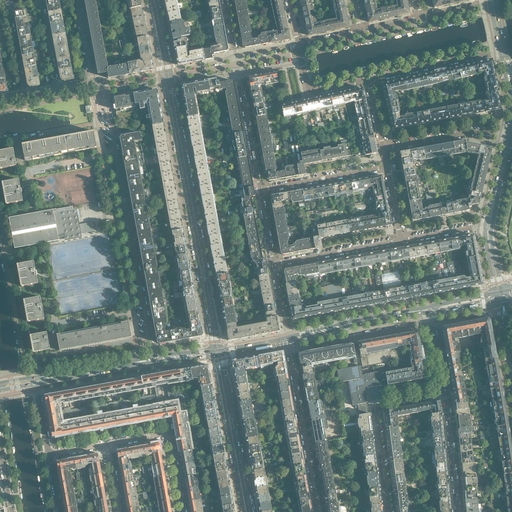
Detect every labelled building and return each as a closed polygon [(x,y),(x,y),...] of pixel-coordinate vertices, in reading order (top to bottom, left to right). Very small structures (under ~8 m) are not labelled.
[(60,11),(57,0),(50,0),(47,1),(49,13),(60,11)] [(97,10),(96,3),(95,0),(85,0),(87,12),(97,10)] [(141,3),(139,0),(138,0),(127,3),(128,7),(130,7),(131,11),(142,8),(141,3)] [(219,2),(219,1),(218,0),(208,0),(209,3),(210,9),(220,7),(219,2)] [(409,13),(406,0),(396,0),(398,6),(396,6),(397,9),(402,8),(403,15),(405,14),(409,13)] [(179,11),(177,5),(176,1),(166,4),(168,13),(179,11)] [(379,13),(378,10),(376,11),(374,3),(365,6),(365,8),(369,22),(373,21),(373,22),(375,21),(373,15),(379,13)] [(284,13),(283,8),(282,4),(272,7),(274,19),(285,17),(284,13)] [(314,17),(311,4),(302,6),(302,10),(303,15),(304,19),(314,17)] [(345,10),(345,8),(344,8),(344,4),(334,6),(336,12),(345,10)] [(248,13),(248,11),(247,8),(246,8),(245,5),(235,7),(237,13),(238,19),(248,17),(247,13),(248,13)] [(403,15),(402,8),(397,9),(396,6),(393,7),(395,16),(401,15),(403,15)] [(222,19),(220,7),(210,9),(213,20),(222,19)] [(395,16),(393,7),(387,8),(389,18),(391,18),(391,17),(395,16)] [(143,14),(142,8),(131,11),(133,19),(144,17),(143,14)] [(389,18),(387,8),(381,10),(383,19),(389,18)] [(100,24),(98,17),(97,10),(87,12),(90,25),(100,24)] [(349,27),(345,12),(346,12),(345,10),(336,12),(337,19),(336,20),(336,23),(341,22),(342,28),(345,28),(349,27)] [(383,19),(381,10),(378,10),(379,13),(373,15),(375,21),(377,21),(377,20),(383,19)] [(26,15),(25,11),(15,13),(16,19),(27,17),(27,15),(26,15)] [(62,22),(60,11),(49,13),(51,24),(62,22)] [(181,21),(179,11),(168,13),(169,18),(170,23),(181,21)] [(28,23),(27,19),(27,17),(16,19),(17,25),(28,23)] [(145,26),(144,17),(133,19),(135,28),(145,26)] [(249,27),(248,21),(248,17),(238,19),(240,28),(249,27)] [(287,25),(286,21),(285,21),(285,17),(274,19),(277,32),(287,29),(286,25),(287,25)] [(318,27),(317,24),(315,24),(314,17),(304,19),(308,36),(312,35),(314,34),(313,28),(318,27)] [(224,30),(222,19),(213,20),(215,32),(224,30)] [(335,30),(333,20),(320,23),(322,32),(326,32),(331,31),(335,30)] [(342,28),(341,22),(336,23),(336,20),(333,20),(335,30),(340,29),(342,28)] [(64,33),(62,22),(51,24),(53,35),(64,33)] [(29,29),(29,27),(28,27),(28,23),(17,25),(18,31),(29,29)] [(322,32),(320,23),(317,24),(318,27),(313,28),(314,34),(316,34),(322,32)] [(102,37),(101,30),(100,24),(90,25),(92,39),(102,37)] [(192,35),(190,26),(188,26),(188,25),(185,26),(185,27),(179,28),(178,27),(181,26),(181,24),(170,26),(171,30),(172,36),(173,40),(181,38),(180,37),(192,35)] [(147,34),(145,26),(135,28),(136,36),(147,34)] [(252,39),(250,33),(249,27),(240,28),(242,40),(245,39),(246,40),(251,39),(252,39)] [(30,36),(29,32),(30,32),(29,29),(18,31),(19,38),(30,36)] [(290,40),(288,30),(287,29),(277,32),(273,33),(275,42),(281,41),(282,42),(284,41),(290,40)] [(66,45),(64,33),(53,35),(55,47),(66,45)] [(275,42),(273,33),(267,34),(267,33),(266,33),(267,34),(266,34),(268,44),(270,44),(270,43),(275,42)] [(149,43),(148,39),(147,34),(136,36),(138,45),(149,43)] [(31,42),(31,39),(31,40),(30,36),(19,38),(21,44),(31,42)] [(262,45),(260,36),(258,37),(259,39),(253,40),(254,46),(262,45)] [(105,51),(103,44),(102,37),(92,39),(95,53),(104,51),(105,51)] [(187,46),(185,39),(185,38),(180,39),(180,40),(181,40),(177,41),(178,42),(173,43),(174,43),(175,48),(174,48),(175,49),(187,46)] [(254,46),(253,40),(251,39),(246,40),(245,39),(242,40),(243,47),(244,48),(254,46)] [(461,40),(438,45),(439,51),(462,46),(461,40)] [(32,48),(31,44),(32,44),(31,42),(21,44),(22,50),(32,48)] [(228,50),(227,42),(217,44),(219,45),(218,46),(219,47),(220,53),(227,51),(228,50)] [(150,52),(149,43),(138,45),(140,54),(150,52)] [(68,56),(66,45),(55,47),(57,58),(68,56)] [(196,62),(195,51),(193,45),(189,46),(191,52),(189,54),(190,57),(189,57),(189,58),(188,58),(188,63),(196,62)] [(191,52),(189,46),(187,46),(175,49),(176,56),(189,54),(191,52)] [(214,54),(220,53),(219,47),(218,46),(212,47),(211,49),(211,50),(203,51),(205,60),(212,59),(212,56),(214,55),(214,54)] [(436,46),(412,51),(413,56),(437,51),(436,46)] [(34,54),(33,52),(32,48),(22,50),(23,56),(34,54)] [(205,60),(203,51),(203,50),(195,51),(196,62),(205,60)] [(107,62),(106,58),(105,53),(104,53),(104,51),(95,53),(97,66),(106,65),(106,62),(107,62)] [(152,61),(150,52),(140,54),(140,58),(143,60),(143,63),(144,62),(152,61)] [(410,52),(387,57),(388,62),(411,57),(410,52)] [(34,60),(34,56),(34,54),(23,56),(24,62),(34,60)] [(188,63),(188,58),(189,58),(189,57),(190,57),(189,54),(176,56),(177,64),(178,65),(188,63)] [(70,68),(68,56),(57,58),(59,70),(70,68)] [(385,57),(361,62),(363,68),(386,63),(385,57)] [(36,66),(36,64),(35,64),(34,60),(24,62),(25,68),(36,66)] [(493,69),(491,60),(483,62),(484,68),(483,68),(483,72),(484,72),(485,71),(493,69)] [(144,62),(143,63),(142,63),(140,61),(136,62),(138,73),(146,71),(144,62)] [(154,70),(152,61),(144,62),(146,71),(154,70)] [(138,73),(136,62),(127,63),(128,64),(129,74),(138,73)] [(484,68),(483,62),(476,63),(478,73),(483,72),(483,68),(484,68)] [(360,63),(336,68),(337,73),(361,68),(360,63)] [(478,73),(476,63),(470,65),(472,75),(478,74),(478,73)] [(129,74),(128,64),(114,67),(116,77),(129,74)] [(116,77),(114,67),(108,68),(108,67),(107,68),(106,65),(97,66),(99,74),(106,73),(106,76),(107,75),(108,78),(116,77)] [(472,75),(470,65),(464,66),(466,76),(472,75)] [(37,73),(36,69),(36,66),(25,68),(26,74),(37,73)] [(466,76),(464,66),(458,67),(460,78),(466,76)] [(460,78),(458,67),(452,69),(454,79),(460,78)] [(72,79),(70,68),(59,70),(61,77),(61,78),(61,79),(62,79),(62,80),(63,81),(64,81),(72,79)] [(454,79),(452,69),(446,70),(448,80),(454,79)] [(495,75),(493,69),(485,71),(484,72),(485,76),(484,77),(495,75)] [(448,80),(446,70),(440,71),(442,82),(448,80)] [(442,82),(440,71),(434,73),(436,83),(442,82)] [(38,79),(38,76),(37,76),(37,73),(26,74),(27,81),(38,79)] [(278,82),(276,73),(270,74),(272,83),(278,82)] [(436,83),(434,73),(428,74),(430,84),(436,83)] [(272,83),(270,74),(263,75),(265,84),(272,83)] [(430,84),(428,74),(422,75),(424,86),(430,84)] [(265,84),(263,75),(257,76),(259,85),(260,85),(265,84)] [(424,86),(422,75),(416,77),(418,87),(424,86)] [(496,81),(495,77),(495,75),(484,77),(486,84),(496,81)] [(259,85),(257,76),(248,78),(250,87),(259,85)] [(418,87),(416,77),(410,78),(412,88),(418,87)] [(412,88),(410,78),(404,79),(406,90),(412,88)] [(39,86),(38,81),(39,81),(38,79),(27,81),(28,83),(28,84),(28,85),(29,86),(30,87),(31,87),(39,86)] [(226,88),(225,82),(219,83),(219,82),(219,81),(217,82),(216,79),(208,80),(210,89),(216,88),(218,94),(224,93),(223,89),(225,89),(226,88)] [(406,90),(404,79),(398,81),(400,91),(406,90)] [(210,91),(210,89),(208,80),(182,85),(181,85),(181,86),(183,93),(193,91),(193,89),(194,88),(194,89),(195,89),(196,93),(197,93),(210,91)] [(236,95),(234,82),(232,81),(225,82),(226,88),(225,89),(226,90),(226,91),(227,97),(236,95)] [(400,91),(398,81),(391,82),(392,89),(394,88),(395,91),(398,90),(400,91)] [(497,87),(496,81),(486,84),(487,90),(497,87)] [(392,89),(391,82),(382,84),(383,91),(390,89),(390,91),(392,90),(393,91),(395,91),(394,88),(392,89)] [(497,94),(496,92),(498,91),(497,87),(487,90),(487,92),(486,92),(486,96),(497,94)] [(365,100),(362,88),(356,90),(357,95),(356,95),(357,100),(354,100),(355,101),(354,101),(355,103),(365,100)] [(162,115),(158,94),(158,91),(156,89),(156,90),(148,91),(150,99),(150,101),(150,103),(149,104),(152,117),(162,115)] [(394,95),(393,91),(392,90),(390,91),(390,89),(383,91),(385,97),(394,95)] [(357,100),(356,95),(357,95),(356,90),(348,91),(351,102),(354,101),(355,101),(354,100),(357,100)] [(150,99),(148,91),(140,93),(142,104),(147,104),(148,102),(148,100),(150,99)] [(198,116),(195,100),(193,91),(183,93),(187,118),(197,116),(198,116)] [(351,102),(348,91),(342,93),(345,103),(351,102)] [(142,106),(142,104),(140,93),(133,94),(136,106),(139,105),(140,106),(142,106)] [(345,103),(342,93),(336,94),(338,104),(345,103)] [(137,115),(136,106),(133,94),(112,98),(113,103),(115,102),(115,105),(114,105),(115,110),(116,109),(116,112),(117,118),(137,115)] [(338,104),(336,94),(330,95),(332,106),(333,108),(336,107),(335,105),(338,104)] [(498,100),(497,94),(486,96),(488,97),(489,101),(490,102),(498,100)] [(236,95),(227,97),(226,97),(228,109),(239,107),(236,95)] [(332,106),(330,95),(324,97),(326,107),(332,106)] [(397,101),(395,96),(394,95),(385,97),(386,104),(397,101)] [(326,107),(324,97),(318,98),(320,108),(326,107)] [(320,108),(318,98),(312,99),(314,110),(320,108)] [(314,110),(312,99),(306,101),(308,111),(314,110)] [(366,106),(365,100),(355,103),(356,109),(366,106)] [(500,109),(498,100),(490,102),(489,101),(487,101),(488,105),(490,105),(491,111),(500,109)] [(308,111),(306,101),(300,102),(302,112),(308,111)] [(398,107),(397,101),(386,104),(388,109),(398,107)] [(302,112),(300,102),(294,103),(296,114),(297,116),(303,115),(302,112)] [(296,114),(294,103),(288,105),(290,115),(296,114)] [(290,115),(288,105),(282,106),(284,116),(290,115)] [(368,112),(366,106),(356,109),(357,115),(368,112)] [(241,120),(239,107),(228,109),(230,122),(241,120)] [(399,112),(398,107),(388,109),(389,115),(398,113),(399,112)] [(449,118),(447,108),(440,109),(442,120),(449,118)] [(265,115),(264,112),(266,111),(265,109),(264,109),(255,111),(256,117),(265,115)] [(369,119),(368,112),(357,115),(359,120),(369,119)] [(398,119),(399,118),(398,114),(398,113),(389,115),(390,122),(397,121),(397,119),(398,119)] [(418,124),(416,114),(410,115),(412,125),(418,124)] [(164,123),(162,115),(152,117),(153,125),(164,123)] [(268,124),(267,121),(267,119),(266,119),(265,115),(256,117),(258,130),(267,128),(267,124),(268,124)] [(199,125),(197,116),(187,118),(189,127),(199,125)] [(406,126),(404,116),(403,117),(400,118),(401,121),(398,121),(399,127),(406,126)] [(399,127),(398,121),(401,121),(400,118),(399,118),(398,119),(397,119),(397,121),(390,122),(392,129),(399,127)] [(243,132),(241,120),(230,122),(233,134),(243,132)] [(165,133),(164,123),(153,125),(155,135),(165,133)] [(201,135),(199,125),(189,127),(191,137),(201,135)] [(270,136),(270,134),(269,132),(268,132),(267,128),(258,130),(260,142),(270,140),(269,136),(270,136)] [(97,148),(94,131),(72,135),(72,136),(72,137),(26,146),(25,144),(22,144),(25,161),(97,148)] [(245,144),(243,132),(233,134),(235,146),(245,144)] [(301,154),(299,143),(297,132),(287,134),(291,156),(295,155),(297,166),(299,176),(305,174),(303,165),(309,163),(307,153),(301,154)] [(142,140),(141,137),(141,133),(129,135),(130,144),(134,144),(133,141),(142,140)] [(167,143),(165,133),(155,135),(157,144),(167,143)] [(130,144),(129,135),(122,137),(121,138),(122,148),(134,146),(134,144),(130,144)] [(203,145),(201,135),(191,137),(192,147),(203,145)] [(272,148),(272,146),(272,144),(270,144),(270,140),(260,142),(262,154),(272,153),(271,149),(272,148)] [(489,158),(491,148),(468,143),(468,141),(467,140),(465,141),(467,151),(467,152),(479,154),(479,156),(489,158)] [(169,152),(167,143),(157,144),(159,154),(169,152)] [(248,157),(245,144),(235,146),(237,156),(238,156),(238,159),(248,157)] [(349,151),(349,149),(348,144),(337,146),(338,148),(334,149),(336,159),(350,156),(349,151)] [(205,155),(203,145),(192,147),(194,157),(205,155)] [(135,153),(134,146),(122,148),(124,155),(135,153)] [(437,157),(435,146),(423,149),(425,159),(437,157)] [(336,159),(334,149),(330,149),(330,147),(323,149),(323,151),(320,151),(321,161),(336,159)] [(0,169),(16,166),(14,151),(13,149),(0,151),(0,169)] [(419,159),(417,150),(400,153),(403,166),(413,164),(412,160),(418,159),(419,159)] [(321,161),(320,151),(313,152),(315,162),(321,161)] [(171,162),(169,152),(159,154),(160,164),(171,162)] [(315,162),(313,152),(307,153),(309,163),(315,162)] [(137,160),(135,153),(124,155),(125,162),(137,160)] [(206,165),(205,155),(194,157),(196,167),(206,165)] [(488,164),(489,158),(479,156),(477,162),(488,164)] [(274,165),(273,161),(275,161),(274,159),(264,160),(265,167),(274,165)] [(138,168),(137,160),(125,162),(126,170),(138,168)] [(172,172),(171,162),(160,164),(162,174),(172,172)] [(486,170),(488,164),(477,162),(476,168),(486,170)] [(208,175),(206,165),(196,167),(198,177),(208,175)] [(277,179),(276,173),(274,165),(265,167),(267,180),(269,181),(277,179)] [(299,176),(297,166),(293,167),(293,166),(288,166),(288,168),(285,168),(285,171),(286,178),(299,176)] [(139,175),(138,168),(126,170),(128,177),(139,175)] [(485,176),(486,170),(476,168),(475,174),(485,176)] [(251,176),(250,170),(241,171),(241,175),(240,175),(241,178),(251,176)] [(286,178),(285,171),(276,173),(277,179),(286,178)] [(174,181),(172,172),(162,174),(164,183),(174,181)] [(484,182),(485,176),(475,174),(473,180),(484,182)] [(141,182),(139,175),(128,177),(129,185),(141,182)] [(210,185),(208,175),(198,177),(200,187),(210,185)] [(383,183),(382,176),(369,178),(370,186),(373,186),(373,185),(383,183)] [(23,201),(19,179),(2,183),(6,204),(23,201)] [(482,188),(484,182),(473,180),(472,186),(482,188)] [(176,191),(174,181),(164,183),(166,193),(176,191)] [(142,190),(141,182),(129,185),(130,192),(142,190)] [(254,189),(252,182),(243,184),(244,187),(242,187),(243,190),(244,190),(248,189),(249,190),(254,189)] [(212,195),(210,185),(200,187),(202,196),(212,195)] [(481,194),(482,188),(472,186),(471,192),(481,194)] [(144,197),(142,190),(130,192),(132,199),(144,197)] [(304,199),(302,190),(290,192),(291,199),(291,202),(304,199)] [(178,201),(176,191),(166,193),(167,203),(178,201)] [(291,199),(290,192),(280,194),(282,201),(291,199)] [(479,204),(481,194),(471,192),(469,200),(469,201),(469,200),(470,205),(479,204)] [(253,201),(253,199),(255,198),(255,194),(244,196),(244,198),(242,199),(243,203),(252,201),(253,201)] [(282,201),(280,194),(271,196),(270,197),(272,205),(276,204),(275,203),(281,202),(282,201)] [(214,204),(212,195),(202,196),(203,206),(214,204)] [(145,205),(144,197),(132,199),(133,207),(145,205)] [(180,211),(178,201),(167,203),(169,213),(180,211)] [(283,208),(282,202),(281,202),(275,203),(276,204),(272,205),(273,210),(283,208)] [(215,214),(214,204),(203,206),(205,216),(215,214)] [(146,212),(145,205),(133,207),(134,214),(146,212)] [(429,218),(427,208),(427,209),(421,210),(421,206),(410,208),(413,221),(429,218)] [(94,231),(93,222),(76,225),(72,207),(56,210),(56,209),(9,218),(15,248),(59,240),(58,238),(94,231)] [(255,219),(254,214),(253,208),(249,209),(249,208),(243,209),(244,213),(243,213),(244,218),(245,218),(246,221),(255,219)] [(181,220),(180,211),(169,213),(171,222),(181,220)] [(148,219),(146,212),(134,214),(136,221),(148,219)] [(391,225),(388,213),(379,215),(379,216),(383,216),(385,226),(385,227),(388,228),(391,226),(390,225),(391,225)] [(217,224),(215,214),(205,216),(207,226),(217,224)] [(285,220),(284,217),(285,217),(285,214),(284,214),(274,216),(275,222),(285,220)] [(317,227),(315,216),(315,215),(309,216),(313,239),(315,249),(321,248),(319,239),(317,227)] [(379,227),(377,218),(378,218),(376,217),(375,217),(375,216),(371,217),(373,228),(376,227),(376,228),(378,228),(379,227)] [(373,228),(371,217),(365,218),(367,229),(368,230),(370,229),(370,228),(373,228)] [(367,229),(365,218),(359,219),(361,230),(364,230),(366,230),(367,229)] [(149,227),(148,219),(136,221),(137,229),(149,227)] [(361,230),(359,219),(353,220),(355,231),(356,232),(358,231),(361,230)] [(183,230),(181,220),(171,222),(173,232),(183,230)] [(355,231),(353,220),(347,221),(349,232),(352,232),(354,232),(355,231)] [(349,232),(347,221),(341,222),(343,233),(344,234),(346,234),(346,233),(349,232)] [(343,233),(341,222),(335,223),(337,235),(340,234),(340,235),(342,234),(343,233)] [(337,235),(335,223),(329,224),(331,236),(332,236),(334,236),(334,235),(337,235)] [(219,234),(217,224),(207,226),(209,236),(219,234)] [(331,236),(329,224),(323,226),(325,237),(328,236),(328,237),(330,236),(331,236)] [(258,238),(257,232),(256,225),(245,227),(246,230),(247,230),(248,234),(247,234),(247,236),(248,236),(249,240),(258,238)] [(287,233),(287,229),(288,229),(287,226),(276,228),(277,235),(287,233)] [(325,237),(323,226),(317,227),(319,239),(323,239),(322,237),(325,237)] [(150,234),(149,227),(137,229),(138,236),(150,234)] [(185,238),(183,230),(173,232),(173,236),(174,236),(175,240),(185,238)] [(288,240),(288,239),(289,237),(289,236),(288,236),(287,233),(277,235),(279,246),(283,245),(283,246),(288,245),(287,241),(288,240)] [(152,241),(150,234),(138,236),(140,244),(152,241)] [(221,244),(219,234),(209,236),(210,246),(221,244)] [(475,243),(474,235),(462,237),(464,246),(466,245),(475,243)] [(186,246),(185,238),(175,240),(176,246),(175,246),(175,248),(186,246)] [(261,250),(260,244),(258,238),(249,240),(250,243),(248,244),(249,248),(251,248),(251,252),(261,250)] [(315,249),(313,239),(310,240),(309,238),(304,239),(304,241),(301,241),(302,251),(315,249)] [(153,249),(152,241),(140,244),(141,251),(153,249)] [(434,253),(432,243),(426,244),(428,254),(434,253)] [(476,250),(475,243),(466,245),(467,251),(476,250)] [(223,254),(221,244),(210,246),(212,255),(223,254)] [(428,254),(426,244),(419,245),(421,255),(428,254)] [(289,253),(288,248),(289,248),(289,246),(289,247),(288,246),(288,245),(283,246),(283,245),(279,246),(281,253),(282,255),(289,253)] [(421,255),(419,245),(413,246),(415,256),(421,255)] [(188,255),(186,246),(175,248),(176,251),(177,251),(178,256),(188,255)] [(415,256),(413,246),(407,247),(409,257),(415,256)] [(154,256),(153,249),(141,251),(142,258),(154,256)] [(262,256),(261,251),(261,250),(251,252),(250,252),(250,255),(252,254),(252,258),(253,258),(262,256)] [(477,256),(477,253),(476,250),(467,251),(466,251),(467,258),(477,256)] [(224,263),(223,254),(212,255),(214,265),(224,263)] [(189,263),(188,255),(178,256),(179,262),(178,262),(178,265),(189,263)] [(156,264),(154,256),(142,258),(144,266),(156,264)] [(268,267),(266,258),(264,258),(263,256),(262,256),(253,258),(254,262),(256,262),(256,264),(256,266),(258,266),(259,270),(264,269),(264,268),(268,267)] [(479,263),(477,256),(467,258),(469,265),(479,263)] [(450,279),(447,265),(447,262),(449,262),(449,258),(441,259),(443,269),(438,270),(436,270),(436,273),(438,282),(440,292),(452,290),(450,279)] [(38,283),(35,270),(34,261),(17,264),(21,286),(38,283)] [(191,271),(189,263),(178,265),(179,267),(180,267),(181,273),(191,271)] [(226,273),(224,263),(214,265),(216,275),(226,273)] [(480,270),(479,263),(469,265),(470,271),(480,270)] [(157,271),(156,264),(144,266),(145,273),(157,271)] [(306,275),(305,266),(298,267),(300,275),(300,276),(302,275),(303,276),(306,275)] [(269,274),(268,267),(264,268),(264,269),(259,270),(257,270),(258,273),(259,272),(260,276),(269,274)] [(300,275),(298,267),(291,268),(292,273),(293,273),(293,274),(294,275),(295,275),(297,275),(298,275),(300,275)] [(293,274),(293,273),(292,273),(291,268),(285,269),(284,271),(285,278),(293,276),(294,275),(293,274)] [(481,276),(480,270),(470,271),(471,277),(471,278),(481,276)] [(158,278),(157,271),(145,273),(147,280),(158,278)] [(192,279),(191,271),(181,273),(182,278),(181,278),(181,281),(192,279)] [(228,281),(227,273),(226,273),(216,275),(217,283),(228,281)] [(271,287),(269,274),(260,276),(260,280),(259,280),(260,285),(261,285),(262,288),(271,287)] [(398,300),(396,289),(393,276),(387,277),(390,290),(392,301),(398,300)] [(483,284),(481,276),(471,278),(471,277),(468,278),(470,287),(483,284)] [(160,286),(158,278),(147,280),(148,288),(160,286)] [(194,287),(192,279),(181,281),(182,283),(183,283),(184,289),(194,287)] [(422,295),(420,285),(419,279),(413,280),(414,286),(416,296),(422,295)] [(230,290),(228,281),(217,283),(219,291),(230,290)] [(161,293),(160,286),(148,288),(149,295),(161,293)] [(195,295),(194,287),(184,289),(184,293),(180,293),(181,298),(184,297),(195,295)] [(274,299),(271,287),(262,288),(263,292),(261,292),(262,297),(264,297),(264,301),(274,299)] [(231,298),(230,290),(219,291),(220,300),(231,298)] [(162,300),(161,293),(149,295),(151,303),(162,300)] [(356,307),(354,297),(353,294),(347,295),(348,298),(350,308),(356,307)] [(196,303),(195,295),(184,297),(185,303),(184,303),(184,305),(196,303)] [(44,319),(40,297),(24,300),(28,322),(44,319)] [(233,306),(231,298),(220,300),(222,308),(233,306)] [(275,305),(274,299),(264,301),(265,304),(264,305),(264,307),(275,305)] [(164,308),(162,300),(151,303),(152,310),(164,308)] [(326,313),(324,302),(317,304),(317,306),(318,306),(319,314),(326,313)] [(198,311),(196,303),(184,305),(185,308),(186,308),(187,313),(198,311)] [(234,314),(233,306),(222,308),(223,316),(234,314)] [(297,318),(296,311),(301,310),(300,306),(291,308),(293,319),(297,318)] [(319,314),(318,306),(317,306),(311,307),(312,315),(319,314)] [(312,315),(311,307),(305,308),(304,309),(306,316),(312,315)] [(165,315),(164,308),(152,310),(153,317),(165,315)] [(304,309),(301,310),(296,311),(297,318),(306,316),(304,309)] [(199,320),(198,311),(187,313),(188,319),(187,319),(187,322),(199,320)] [(278,320),(276,311),(266,313),(264,313),(266,322),(278,320)] [(236,322),(234,314),(223,316),(225,324),(236,322)] [(166,322),(165,315),(153,317),(154,324),(166,322)] [(494,346),(490,326),(489,320),(488,319),(443,327),(442,328),(445,348),(457,346),(457,343),(456,343),(456,342),(455,342),(454,338),(477,334),(478,340),(481,339),(481,341),(480,341),(481,345),(479,346),(479,348),(483,348),(483,347),(494,346)] [(201,327),(199,320),(187,322),(188,324),(189,324),(190,329),(201,327)] [(280,331),(279,330),(278,320),(266,322),(264,322),(239,327),(240,328),(237,329),(236,322),(225,324),(228,341),(279,331),(280,331)] [(131,337),(129,326),(128,321),(106,325),(107,326),(107,325),(107,327),(60,335),(60,334),(57,334),(60,351),(103,343),(103,342),(103,341),(109,340),(109,341),(131,337)] [(164,328),(166,325),(165,323),(166,322),(154,324),(156,333),(165,332),(164,328)] [(201,327),(190,329),(186,330),(184,329),(183,329),(182,329),(184,339),(201,335),(202,334),(201,327)] [(172,341),(170,331),(165,332),(156,333),(158,342),(159,343),(172,341)] [(50,349),(47,332),(30,335),(34,352),(50,349)] [(420,346),(419,339),(417,332),(395,336),(398,350),(403,349),(405,349),(410,348),(420,346)] [(398,350),(395,336),(377,339),(380,355),(398,352),(398,350)] [(399,360),(398,352),(380,355),(377,339),(370,340),(372,351),(375,364),(399,360)] [(375,364),(372,351),(370,340),(364,341),(366,352),(369,368),(374,367),(374,364),(375,364)] [(369,368),(366,352),(364,341),(358,342),(363,369),(369,368)] [(334,362),(355,358),(353,344),(352,344),(352,345),(351,344),(347,345),(345,346),(343,346),(342,346),(333,347),(332,348),(328,349),(327,348),(318,350),(318,351),(314,351),(313,351),(300,353),(299,354),(299,353),(298,354),(299,361),(300,364),(302,364),(303,370),(301,371),(302,375),(304,375),(313,374),(313,373),(314,373),(314,372),(336,368),(334,362)] [(421,355),(421,353),(420,346),(410,348),(412,361),(422,359),(422,358),(422,357),(422,356),(421,355)] [(461,352),(461,349),(459,350),(458,346),(457,346),(445,348),(446,350),(445,351),(446,353),(446,354),(447,354),(457,352),(461,352)] [(495,352),(494,346),(483,347),(483,348),(485,357),(488,357),(488,353),(495,352)] [(285,362),(283,351),(270,353),(272,363),(277,362),(277,364),(285,362)] [(458,358),(457,352),(447,354),(447,355),(446,356),(447,357),(448,360),(458,358)] [(287,375),(285,362),(277,364),(277,366),(274,369),(275,371),(269,372),(267,370),(266,365),(272,364),(272,363),(270,353),(258,356),(260,367),(262,379),(275,377),(287,375)] [(260,367),(258,356),(250,357),(252,368),(260,367)] [(252,368),(250,357),(241,359),(243,367),(243,366),(245,366),(246,368),(247,369),(252,368)] [(459,365),(458,358),(448,360),(449,366),(459,365)] [(243,367),(241,359),(232,360),(233,370),(243,368),(243,366),(243,367)] [(422,359),(412,361),(411,361),(412,367),(423,365),(422,359)] [(210,376),(208,365),(207,365),(198,367),(200,375),(202,375),(203,378),(210,376)] [(424,371),(423,365),(412,367),(413,369),(410,369),(411,373),(424,371)] [(460,371),(459,365),(449,366),(450,373),(460,371)] [(367,388),(381,385),(381,386),(382,385),(379,371),(364,374),(365,375),(363,375),(361,366),(336,370),(339,383),(348,381),(352,405),(357,404),(366,403),(368,403),(365,388),(367,387),(367,388)] [(200,375),(198,367),(190,368),(192,378),(196,377),(196,379),(198,379),(200,378),(200,375)] [(192,378),(190,368),(184,369),(186,380),(186,382),(189,381),(188,379),(192,378)] [(244,373),(243,368),(233,370),(235,378),(246,376),(245,373),(244,373)] [(186,380),(184,369),(178,370),(180,382),(183,382),(182,381),(186,380)] [(412,380),(411,373),(410,369),(404,370),(406,381),(409,381),(411,381),(412,380)] [(180,382),(178,370),(172,371),(174,383),(177,382),(177,383),(180,382)] [(406,381),(404,370),(398,371),(400,382),(401,383),(403,382),(406,381)] [(174,383),(172,371),(161,373),(158,374),(147,376),(149,387),(153,386),(153,387),(154,387),(157,387),(157,386),(160,385),(162,385),(166,384),(166,385),(169,385),(170,384),(170,383),(174,383)] [(400,382),(398,371),(392,372),(394,383),(396,383),(397,383),(399,383),(399,382),(400,382)] [(426,376),(425,374),(424,371),(411,373),(412,380),(425,378),(425,377),(426,376)] [(462,377),(460,371),(450,373),(451,379),(462,377)] [(394,383),(392,372),(385,374),(387,384),(388,384),(388,385),(390,385),(391,384),(394,383)] [(315,380),(314,376),(313,376),(313,374),(304,375),(303,375),(304,382),(315,380)] [(289,383),(287,375),(275,377),(276,380),(277,379),(278,385),(289,383)] [(149,387),(147,376),(141,377),(143,389),(146,389),(146,388),(149,387)] [(203,378),(200,378),(198,379),(199,383),(200,383),(200,386),(211,384),(210,376),(203,378)] [(247,384),(246,376),(235,378),(236,386),(247,384)] [(143,389),(141,377),(135,378),(137,389),(140,389),(141,390),(143,389)] [(463,383),(462,377),(451,379),(452,385),(463,383)] [(137,389),(135,378),(129,379),(131,391),(133,391),(133,390),(137,389)] [(131,391),(129,379),(123,380),(125,391),(128,391),(128,392),(131,391)] [(125,391),(123,380),(116,381),(119,394),(121,393),(121,392),(125,391)] [(315,387),(315,384),(316,384),(315,380),(304,382),(305,389),(315,387)] [(119,394),(116,381),(110,382),(112,394),(116,393),(116,394),(119,394)] [(112,394),(110,382),(104,383),(106,396),(109,395),(109,394),(112,394)] [(106,396),(104,383),(98,385),(100,396),(104,395),(104,396),(106,396)] [(290,391),(289,383),(278,385),(279,390),(278,390),(278,393),(280,393),(290,391)] [(464,389),(463,383),(452,385),(453,391),(464,389)] [(213,393),(211,384),(200,386),(201,392),(200,392),(201,395),(213,393)] [(249,392),(247,384),(236,386),(238,394),(249,392)] [(100,396),(98,385),(92,386),(94,398),(96,397),(100,396)] [(94,398),(92,386),(86,387),(88,398),(91,397),(91,398),(94,398)] [(88,398),(86,387),(79,388),(82,400),(84,400),(84,399),(88,398)] [(317,393),(317,389),(315,389),(315,387),(305,389),(306,395),(317,393)] [(82,400),(79,388),(73,389),(75,400),(79,400),(79,401),(82,400)] [(503,394),(502,393),(502,388),(491,389),(492,394),(493,399),(496,399),(495,395),(503,394)] [(75,400),(73,389),(67,390),(69,402),(72,402),(72,401),(75,400)] [(465,396),(464,389),(453,391),(454,397),(465,396)] [(69,402),(67,390),(61,391),(63,403),(67,402),(67,403),(69,402)] [(191,409),(189,397),(188,390),(184,391),(182,391),(184,401),(186,411),(191,409)] [(63,403),(61,391),(56,392),(56,393),(55,393),(56,402),(57,403),(59,402),(60,403),(63,403)] [(181,391),(179,392),(173,393),(170,393),(171,397),(172,403),(183,401),(181,391)] [(292,399),(290,391),(280,393),(281,398),(279,399),(280,401),(292,399)] [(250,400),(249,392),(238,394),(239,402),(250,400)] [(56,402),(55,393),(45,395),(46,403),(56,402)] [(214,401),(213,393),(201,395),(201,398),(203,397),(204,403),(214,401)] [(317,400),(317,397),(318,397),(317,393),(306,395),(308,402),(317,400)] [(466,403),(465,396),(454,397),(455,400),(455,401),(455,402),(455,403),(456,404),(466,403)] [(266,412),(266,410),(267,410),(265,404),(265,405),(264,403),(263,403),(263,401),(253,403),(253,404),(252,404),(251,399),(250,400),(239,402),(243,422),(254,420),(255,420),(254,415),(255,415),(255,416),(265,414),(265,412),(266,412)] [(293,407),(292,399),(280,401),(280,404),(282,404),(283,409),(293,407)] [(328,429),(326,418),(325,414),(324,410),(322,410),(321,406),(323,406),(322,401),(319,400),(317,400),(308,402),(310,417),(310,418),(311,418),(311,419),(312,419),(312,421),(311,421),(315,443),(326,441),(324,430),(328,429)] [(184,401),(183,401),(172,403),(170,403),(170,404),(166,404),(164,405),(160,405),(158,406),(153,407),(155,418),(166,416),(168,416),(174,415),(185,413),(186,413),(186,411),(184,401)] [(216,410),(214,401),(204,403),(205,409),(203,409),(204,412),(216,410)] [(397,416),(430,410),(431,414),(435,413),(434,408),(432,408),(432,405),(433,405),(432,402),(431,402),(430,401),(429,402),(417,404),(416,404),(415,404),(415,405),(409,406),(408,405),(407,406),(395,408),(394,408),(393,408),(393,409),(392,409),(392,413),(393,413),(393,415),(392,415),(392,421),(396,421),(397,421),(397,416)] [(441,413),(439,401),(432,402),(433,405),(432,405),(432,408),(434,408),(435,413),(441,413)] [(368,414),(366,403),(357,404),(359,415),(368,414)] [(155,418),(153,407),(147,408),(149,419),(155,418)] [(295,415),(293,407),(283,409),(281,409),(282,412),(283,412),(284,417),(295,415)] [(59,414),(58,408),(47,410),(48,416),(59,414)] [(149,419),(147,408),(141,410),(142,420),(149,419)] [(392,421),(392,415),(393,415),(393,413),(392,413),(392,409),(384,411),(386,424),(386,425),(386,427),(387,428),(397,427),(397,426),(396,421),(392,421)] [(142,420),(141,410),(134,411),(136,421),(142,420)] [(218,418),(216,410),(204,412),(205,415),(206,415),(207,420),(218,418)] [(136,421),(134,411),(128,412),(130,422),(136,421)] [(130,422),(128,412),(122,413),(124,424),(130,422)] [(124,424),(122,413),(116,414),(118,425),(124,424)] [(186,419),(185,413),(174,415),(175,421),(186,419)] [(371,426),(370,418),(370,417),(370,416),(371,416),(371,415),(371,414),(370,414),(370,413),(369,413),(368,414),(359,415),(359,420),(357,419),(357,420),(357,422),(357,423),(358,424),(358,425),(358,426),(358,427),(359,428),(360,427),(361,432),(372,430),(371,426)] [(442,421),(442,416),(442,415),(442,414),(442,413),(441,413),(435,413),(431,414),(432,418),(430,418),(431,422),(442,421)] [(61,420),(59,414),(48,416),(50,422),(61,420)] [(118,425),(116,414),(110,415),(112,426),(118,425)] [(112,426),(110,415),(104,416),(105,427),(112,426)] [(296,423),(295,415),(284,417),(285,423),(284,423),(284,426),(296,423)] [(105,427),(104,416),(97,417),(99,428),(105,427)] [(99,428),(97,417),(91,418),(93,429),(99,428)] [(93,429),(91,418),(85,420),(87,430),(93,429)] [(219,427),(218,418),(207,420),(208,426),(207,426),(207,429),(219,427)] [(187,425),(186,419),(175,421),(176,427),(187,425)] [(61,425),(60,422),(61,422),(61,420),(50,422),(51,428),(61,426),(61,425)] [(87,430),(85,420),(79,421),(81,431),(87,430)] [(255,428),(254,420),(243,422),(244,430),(255,428)] [(81,431),(79,421),(73,422),(75,432),(81,431)] [(443,429),(442,421),(431,422),(431,426),(433,426),(433,430),(443,429)] [(75,432),(73,422),(67,423),(69,434),(75,432)] [(298,431),(296,423),(284,426),(285,428),(286,428),(287,433),(298,431)] [(509,432),(508,429),(508,424),(497,426),(498,430),(499,438),(510,437),(509,432)] [(188,431),(187,425),(176,427),(177,433),(188,431)] [(62,435),(61,426),(51,428),(52,436),(62,435)] [(221,436),(219,427),(207,429),(208,432),(209,432),(210,438),(221,436)] [(399,435),(398,430),(397,430),(397,427),(387,428),(387,429),(386,429),(386,431),(387,431),(388,436),(399,435)] [(257,436),(255,428),(244,430),(246,438),(257,436)] [(444,438),(443,429),(433,430),(434,435),(432,435),(433,439),(444,438)] [(372,436),(372,430),(361,432),(361,436),(362,436),(363,440),(373,439),(373,438),(373,437),(373,436),(372,436)] [(189,437),(188,431),(177,433),(178,439),(189,437)] [(299,440),(298,431),(287,433),(288,439),(287,439),(287,442),(299,440)] [(399,443),(398,439),(400,439),(399,435),(388,436),(388,441),(388,442),(389,443),(389,444),(399,443)] [(222,444),(221,436),(210,438),(211,443),(210,443),(210,446),(222,444)] [(258,444),(257,436),(246,438),(247,446),(258,444)] [(190,444),(189,437),(178,439),(179,446),(190,444)] [(511,449),(510,437),(499,438),(501,450),(511,449)] [(444,443),(444,438),(433,439),(433,443),(434,443),(435,447),(445,446),(445,445),(445,444),(445,443),(444,443)] [(374,447),(373,442),(374,441),(374,440),(373,439),(363,440),(363,444),(362,444),(363,448),(374,447)] [(301,448),(299,440),(287,442),(288,444),(289,444),(290,449),(290,450),(301,448)] [(327,450),(326,446),(327,446),(326,441),(315,443),(316,452),(327,450)] [(163,463),(159,443),(150,444),(152,453),(150,455),(151,457),(150,457),(152,465),(163,463)] [(401,451),(401,446),(399,447),(399,443),(389,444),(389,445),(388,445),(388,446),(389,447),(390,452),(401,451)] [(192,450),(190,444),(179,446),(180,452),(192,450)] [(224,453),(222,444),(210,446),(211,449),(212,449),(213,455),(224,453)] [(260,453),(258,444),(247,446),(249,455),(260,453)] [(446,454),(445,449),(446,448),(446,447),(445,446),(435,447),(435,451),(434,452),(434,456),(446,454)] [(375,455),(374,447),(363,448),(363,452),(365,452),(365,457),(375,455)] [(302,456),(301,448),(290,450),(290,449),(289,450),(289,453),(290,452),(291,458),(302,456)] [(127,457),(126,449),(117,450),(120,465),(130,463),(130,461),(129,461),(129,459),(127,457)] [(511,460),(511,453),(511,449),(501,450),(502,462),(511,460)] [(193,456),(192,450),(180,452),(181,458),(193,456)] [(329,458),(328,453),(327,453),(327,450),(316,452),(318,460),(329,458)] [(401,459),(400,455),(402,455),(401,451),(390,452),(390,456),(390,457),(390,458),(391,459),(391,460),(401,459)] [(225,461),(224,453),(213,455),(214,461),(213,460),(211,461),(212,464),(225,461)] [(261,461),(260,453),(249,455),(250,463),(261,461)] [(100,468),(98,454),(87,455),(89,464),(91,463),(91,464),(90,466),(90,468),(89,469),(90,470),(100,468)] [(446,463),(446,454),(434,456),(435,460),(436,459),(436,464),(446,463)] [(89,464),(87,455),(80,457),(82,467),(85,466),(86,466),(86,465),(87,465),(88,464),(89,464)] [(376,463),(375,455),(365,457),(366,461),(364,461),(365,465),(376,463)] [(194,462),(193,456),(181,458),(182,464),(194,462)] [(303,464),(302,456),(291,458),(292,463),(291,463),(291,466),(303,464)] [(82,467),(80,457),(74,458),(76,468),(82,467)] [(76,468),(74,458),(67,459),(69,468),(71,468),(72,469),(76,468)] [(330,466),(329,462),(330,462),(329,458),(318,460),(319,468),(330,466)] [(69,468),(67,459),(57,461),(59,476),(70,475),(70,473),(67,471),(67,469),(69,468)] [(403,467),(403,463),(401,463),(401,459),(391,460),(390,461),(390,462),(391,463),(392,469),(403,467)] [(511,473),(511,460),(502,462),(503,466),(504,474),(511,473)] [(227,470),(225,461),(212,464),(212,467),(214,466),(214,468),(215,472),(216,472),(227,470)] [(263,469),(261,461),(250,463),(252,471),(263,469)] [(195,468),(194,462),(182,464),(184,470),(195,468)] [(131,469),(130,463),(120,465),(121,471),(131,469)] [(164,470),(163,463),(152,465),(153,471),(164,470)] [(377,468),(376,463),(365,465),(365,469),(367,469),(367,473),(377,472),(377,471),(378,470),(378,469),(377,468)] [(447,471),(446,463),(436,464),(437,468),(435,468),(436,472),(447,471)] [(305,472),(303,464),(291,466),(292,469),(293,468),(294,474),(305,472)] [(332,474),(331,470),(330,470),(330,466),(319,468),(321,476),(332,474)] [(403,475),(402,472),(404,472),(403,467),(392,469),(392,473),(392,475),(393,475),(393,477),(403,475)] [(101,474),(100,468),(90,470),(91,476),(101,474)] [(196,474),(195,468),(184,470),(185,476),(196,474)] [(132,475),(131,469),(121,471),(122,477),(132,475)] [(264,477),(263,469),(252,471),(253,479),(264,477)] [(165,476),(164,470),(153,471),(154,478),(165,476)] [(228,478),(227,470),(216,472),(217,476),(216,476),(216,480),(228,478)] [(448,477),(447,471),(436,472),(436,476),(438,476),(438,480),(448,479),(449,478),(449,477),(448,477)] [(306,480),(305,472),(294,474),(295,479),(294,480),(294,482),(306,480)] [(378,480),(377,474),(378,474),(378,472),(377,472),(367,473),(368,477),(367,477),(367,481),(378,480)] [(103,480),(101,474),(91,476),(92,482),(103,480)] [(197,480),(196,474),(185,476),(186,482),(197,480)] [(333,482),(332,479),(333,478),(332,474),(321,476),(322,484),(333,482)] [(71,481),(70,475),(59,476),(60,483),(71,481)] [(134,481),(132,475),(122,477),(123,483),(134,481)] [(405,483),(405,479),(403,479),(403,475),(393,477),(392,477),(392,479),(393,479),(394,485),(405,483)] [(166,482),(165,476),(154,478),(155,484),(166,482)] [(266,485),(264,477),(253,479),(255,487),(266,485)] [(230,487),(228,478),(216,480),(217,484),(218,484),(219,489),(230,487)] [(449,488),(448,483),(449,483),(449,482),(449,481),(448,481),(448,479),(438,480),(439,485),(437,485),(438,489),(449,488)] [(104,486),(103,480),(92,482),(93,488),(104,486)] [(198,487),(197,480),(186,482),(187,489),(198,487)] [(308,488),(306,480),(294,482),(295,485),(296,485),(297,490),(308,488)] [(380,485),(379,484),(379,485),(378,480),(367,481),(368,485),(369,485),(369,489),(379,488),(379,487),(380,486),(380,485)] [(72,487),(71,481),(60,483),(62,489),(72,487)] [(135,487),(134,481),(123,483),(124,489),(135,487)] [(167,488),(166,482),(155,484),(156,490),(167,488)] [(335,490),(334,486),(333,486),(333,482),(322,484),(324,492),(335,490)] [(405,492),(404,488),(406,488),(405,483),(394,485),(395,489),(394,490),(394,491),(395,491),(395,493),(405,492)] [(267,494),(266,485),(255,487),(256,496),(267,494)] [(105,492),(104,486),(93,488),(94,494),(105,492)] [(73,493),(72,487),(62,489),(63,495),(73,493)] [(136,494),(135,487),(124,489),(125,495),(136,494)] [(199,493),(198,487),(187,489),(188,495),(199,493)] [(232,495),(230,487),(219,489),(220,493),(219,493),(220,497),(232,495)] [(168,494),(167,488),(156,490),(157,496),(168,494)] [(309,496),(308,488),(297,490),(296,490),(296,493),(298,493),(299,498),(309,496)] [(380,496),(380,491),(380,490),(380,489),(379,488),(369,489),(370,494),(369,494),(369,498),(380,496)] [(450,496),(449,488),(438,489),(438,493),(439,493),(440,497),(450,496)] [(336,499),(335,495),(336,495),(335,490),(324,492),(325,500),(336,499)] [(106,499),(105,492),(94,494),(95,500),(106,499)] [(407,500),(407,495),(405,495),(405,492),(395,493),(394,494),(395,495),(396,501),(407,500)] [(74,499),(73,493),(63,495),(64,501),(74,499)] [(200,499),(199,493),(188,495),(189,501),(200,499)] [(269,502),(268,494),(268,493),(267,494),(256,496),(258,504),(269,502)] [(137,500),(136,494),(125,495),(126,502),(137,500)] [(169,500),(168,494),(157,496),(158,502),(169,500)] [(233,503),(232,495),(220,497),(220,501),(221,501),(222,505),(233,503)] [(311,504),(309,496),(299,498),(300,504),(298,504),(299,507),(311,504)] [(382,501),(381,501),(380,496),(369,498),(370,502),(371,502),(372,506),(381,505),(381,503),(382,503),(382,501)] [(451,504),(450,496),(440,497),(440,501),(439,501),(439,505),(451,504)] [(76,505),(74,499),(64,501),(65,507),(76,505)] [(107,505),(106,499),(95,500),(96,507),(107,505)] [(202,505),(200,499),(189,501),(190,507),(202,505)] [(338,506),(337,502),(336,502),(336,499),(325,500),(327,509),(338,506)] [(138,506),(137,500),(126,502),(127,508),(138,506)] [(170,506),(169,500),(158,502),(160,508),(170,506)] [(407,508),(407,504),(408,504),(407,500),(396,501),(397,505),(397,506),(396,506),(396,507),(397,508),(397,509),(407,508)] [(259,511),(271,510),(269,502),(258,504),(259,511)] [(233,511),(235,511),(233,503),(222,505),(223,510),(222,510),(222,511),(233,511)]
